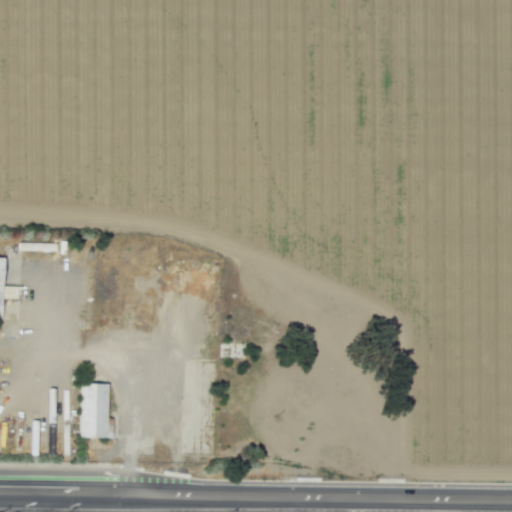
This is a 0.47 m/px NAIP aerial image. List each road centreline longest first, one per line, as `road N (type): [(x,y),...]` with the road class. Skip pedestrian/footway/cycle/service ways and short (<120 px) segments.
road 1 (tertiary): [(0,490),(511,499)]
road 2 (residential): [(389,499),(410,360)]
